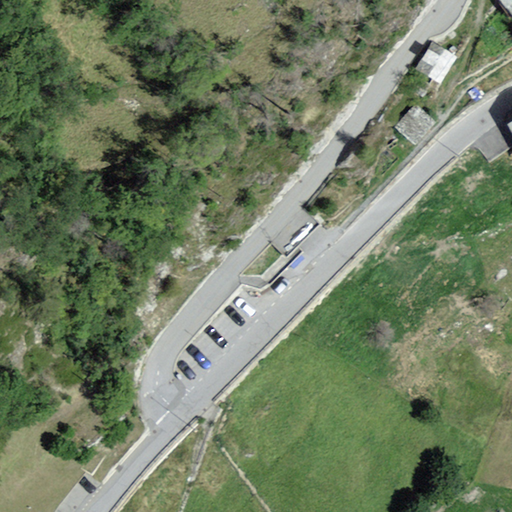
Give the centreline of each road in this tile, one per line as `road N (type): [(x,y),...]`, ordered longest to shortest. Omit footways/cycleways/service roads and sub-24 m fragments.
road 1 (residential): [(177,418),(156,391),(158,360),(308,185),(450,0)]
road 2 (unclassified): [(511,99),(460,137),(328,262),(177,418)]
road 3 (unclassified): [(177,418),(93,511)]
